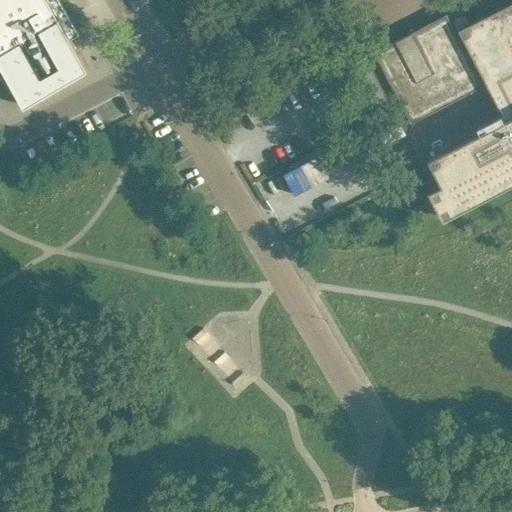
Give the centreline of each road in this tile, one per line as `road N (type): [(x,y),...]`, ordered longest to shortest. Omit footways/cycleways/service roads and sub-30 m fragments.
road 1 (residential): [(362,511),(369,422),(152,66)]
road 2 (residential): [(152,66),(0,130)]
road 3 (residential): [(152,66),(281,0)]
